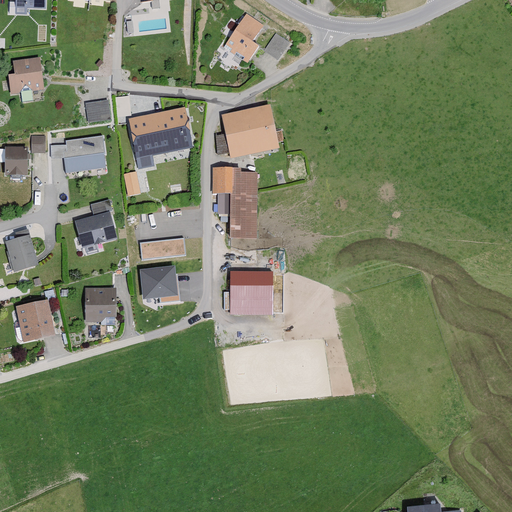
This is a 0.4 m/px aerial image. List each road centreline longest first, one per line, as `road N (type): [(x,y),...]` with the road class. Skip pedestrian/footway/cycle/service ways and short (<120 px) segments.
road 1 (unclassified): [(217,107),(208,134),(203,307),(184,329),(0,378)]
road 2 (residential): [(120,0),(116,83),(207,96),(217,107)]
road 3 (unclassified): [(328,25),(303,63),(217,107)]
